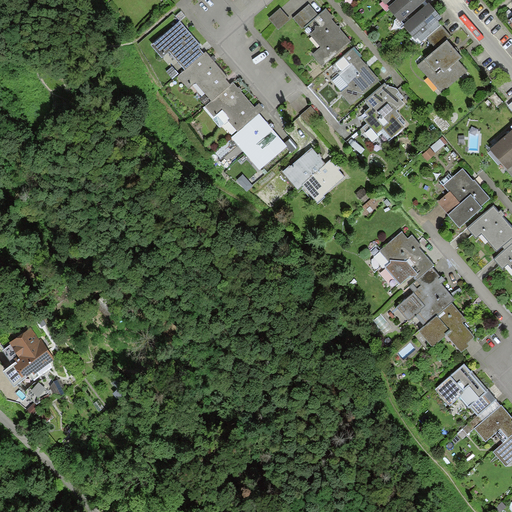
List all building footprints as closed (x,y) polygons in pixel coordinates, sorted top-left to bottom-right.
[(393,0),(389,4),(399,15),(404,11),(416,1),(416,0),(393,0)] [(292,15),(300,24),(316,11),(308,1),(292,15)] [(421,7),(416,1),(404,11),(409,18),(421,7)] [(409,18),(405,22),(414,32),(418,29),(430,18),(437,12),(427,2),(421,7),(409,18)] [(331,12),(324,4),(312,14),(319,22),(309,31),(320,43),(312,51),(322,62),(349,37),(328,15),(331,12)] [(270,15),(277,23),(287,15),(280,6),(270,15)] [(199,42),(178,18),(153,39),(162,50),(168,45),(185,64),(199,52),(194,46),(199,42)] [(430,18),(418,29),(434,46),(446,36),(451,32),(440,20),(436,24),(430,18)] [(434,46),(422,57),(432,67),(428,71),(443,88),(467,66),(457,56),(461,53),(446,36),(434,46)] [(359,51),(352,43),(341,53),(346,60),(336,68),(348,82),(340,89),(349,99),(376,75),(356,53),(359,51)] [(205,47),(199,52),(185,64),(179,69),(190,81),(196,76),(212,94),(227,81),(223,76),(227,73),(205,47)] [(230,78),(227,81),(212,94),(201,103),(218,122),(228,114),(239,126),(254,113),(248,106),(252,103),(230,78)] [(388,84),(384,79),(364,97),(370,104),(365,108),(369,113),(365,116),(366,118),(360,124),(372,137),(380,129),(378,126),(383,122),(392,132),(402,123),(395,115),(398,112),(394,107),(401,100),(393,91),(397,89),(390,82),(388,84)] [(492,89),(486,94),(495,103),(501,98),(492,89)] [(299,111),(308,122),(318,114),(309,103),(299,111)] [(259,119),(254,113),(239,126),(244,132),(237,138),(247,150),(253,145),(265,157),(284,141),(263,116),(259,119)] [(511,124),(495,139),(502,146),(497,150),(507,162),(511,157),(511,124)] [(236,139),(218,151),(227,165),(245,154),(236,139)] [(286,145),(293,152),(299,146),(292,140),(286,145)] [(324,159),(310,144),(287,163),(294,170),(290,174),(297,182),(302,178),(324,159)] [(344,172),(330,154),(324,159),(302,178),(312,189),(315,187),(320,192),(344,172)] [(511,157),(507,162),(503,166),(511,175),(511,157)] [(476,203),(486,195),(477,185),(475,187),(468,179),(470,177),(459,165),(450,173),(454,178),(447,184),(450,188),(438,199),(458,222),(477,205),(476,203)] [(499,245),(511,233),(511,225),(490,202),(466,225),(476,236),(484,229),(499,245)] [(405,234),(399,228),(381,243),(392,255),(385,262),(400,279),(412,269),(416,273),(430,261),(420,250),(418,252),(413,247),(417,243),(416,241),(417,240),(409,231),(405,234)] [(508,259),(511,262),(511,238),(494,255),(502,264),(508,259)] [(414,287),(396,302),(409,317),(420,308),(426,316),(454,293),(430,265),(410,282),(414,287)] [(131,310),(112,289),(100,300),(119,321),(131,310)] [(449,298),(419,323),(434,340),(448,328),(461,343),(473,332),(456,312),(459,309),(449,298)] [(30,332),(12,345),(27,365),(18,372),(26,382),(53,362),(30,332)] [(462,361),(436,382),(450,399),(456,395),(465,406),(468,404),(483,391),(486,389),(462,361)] [(56,395),(47,378),(35,382),(25,393),(37,406),(56,395)] [(490,399),(483,391),(468,404),(475,412),(490,399)] [(475,412),(464,421),(469,427),(473,424),(484,437),(497,426),(506,436),(511,431),(511,415),(500,401),(480,418),(475,412)] [(52,420),(44,412),(37,419),(45,427),(52,420)] [(511,431),(506,436),(494,447),(502,456),(510,449),(511,450),(511,431)]
